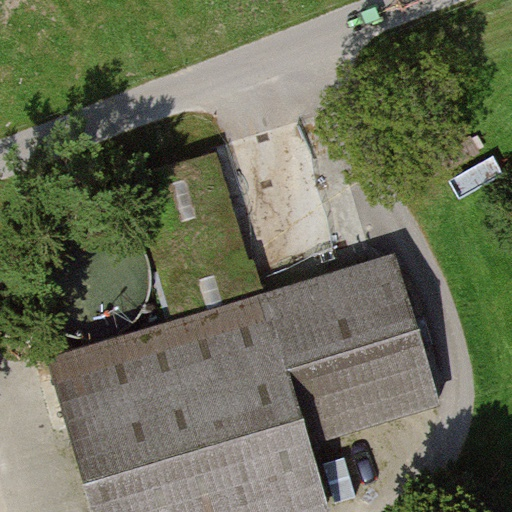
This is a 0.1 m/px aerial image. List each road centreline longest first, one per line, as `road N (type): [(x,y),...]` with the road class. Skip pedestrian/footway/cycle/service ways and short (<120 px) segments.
road 1 (track): [(382,511),(451,434),(459,352),(421,244),(364,163),(322,33)]
road 2 (unclassified): [(412,0),(0,157)]
